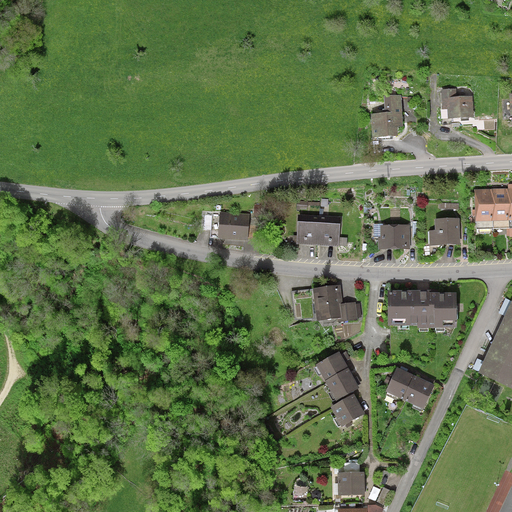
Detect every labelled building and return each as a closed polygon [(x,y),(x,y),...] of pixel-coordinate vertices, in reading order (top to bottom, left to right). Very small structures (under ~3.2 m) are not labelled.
[(455,100),(454,91),(441,92),(442,111),(440,111),(441,126),(450,126),(450,120),(471,119),(469,99),(455,100)] [(395,138),(394,129),(401,128),(399,104),(385,105),(386,115),(385,115),(385,116),(372,117),(373,139),(395,138)] [(475,193),(477,230),(493,229),(492,192),(475,193)] [(492,192),(493,229),(509,229),(507,192),(492,192)] [(253,224),(246,223),(246,219),(211,217),(210,237),(252,239),(253,224)] [(298,218),(297,244),(317,245),(318,219),(298,218)] [(337,246),(338,220),(318,219),(317,245),(337,246)] [(430,234),(430,245),(457,245),(456,222),(436,222),(436,233),(430,234)] [(380,238),(380,249),(406,248),(406,235),(403,235),(403,229),(382,229),(383,238),(380,238)] [(338,323),(355,321),(353,305),(338,306),(336,290),(315,293),(319,319),(337,317),(338,323)] [(441,325),(444,327),(454,327),(454,297),(428,297),(416,297),(416,294),(389,295),(389,325),(399,325),(402,323),(408,323),(408,325),(425,325),(427,328),(435,328),(435,325),(441,325)] [(511,307),(481,374),(511,389),(511,307)] [(324,374),(322,375),(327,384),(346,372),(337,356),(320,366),(324,374)] [(334,391),(338,399),(356,389),(346,372),(327,384),(332,392),(334,391)] [(397,394),(395,396),(404,400),(414,380),(397,372),(388,390),(397,394)] [(414,402),(423,406),(431,388),(414,380),(404,400),(413,404),(414,402)] [(340,417),(344,425),(361,415),(352,398),(332,409),(337,418),(340,417)] [(362,494),(362,493),(365,493),(364,485),(362,486),(361,475),(339,476),(339,486),(342,486),(342,495),(362,494)] [(383,489),(376,503),(383,506),(390,492),(383,489)]
